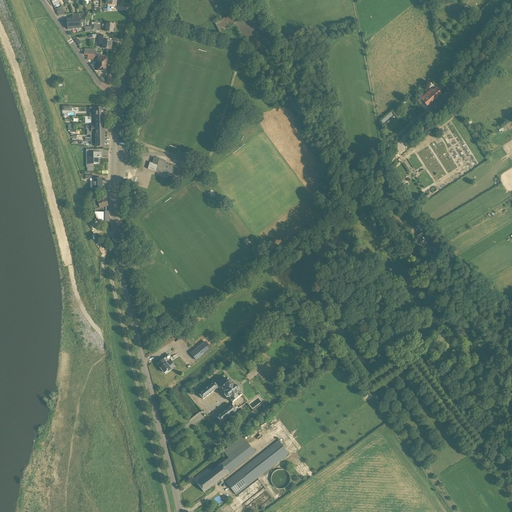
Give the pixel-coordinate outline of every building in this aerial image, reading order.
[(56,12),(58,16),(65,15),(62,10),(61,10),(60,8),(56,9),(57,12),(56,12)] [(80,14),(72,15),(73,19),(70,19),(70,18),(65,19),(65,24),(67,24),(68,30),(81,29),(80,21),(85,21),(85,14),(80,14)] [(219,32),(234,24),(236,23),(231,14),(214,23),(216,26),(219,32)] [(106,27),(105,32),(113,33),(114,25),(106,24),(102,24),(102,27),(106,27)] [(111,50),(112,42),(106,41),(106,37),(99,36),(98,44),(103,45),(102,49),(111,50)] [(106,57),(101,56),(94,56),(87,55),(87,60),(98,60),(98,62),(98,71),(106,71),(106,65),(107,65),(106,57)] [(436,88),(433,91),(432,89),(424,96),(421,93),(415,99),(420,105),(423,102),(427,106),(441,94),(436,88)] [(87,168),(94,168),(94,164),(99,164),(99,157),(100,157),(101,157),(101,153),(94,153),(94,150),(86,150),(87,168)] [(152,164),(150,163),(148,169),(162,174),(163,173),(181,178),(184,169),(166,163),(166,161),(154,158),(152,164)] [(102,179),(93,179),(93,189),(102,189),(102,185),(101,185),(101,179),(102,179)] [(105,199),(100,200),(99,197),(97,198),(92,199),(95,210),(108,206),(105,199)] [(108,222),(108,213),(106,213),(106,211),(108,211),(108,206),(95,210),(96,213),(98,221),(108,222)] [(417,226),(419,229),(420,231),(422,233),(417,237),(420,241),(420,243),(421,244),(423,244),(432,237),(425,227),(421,223),(417,226)] [(191,354),(196,361),(211,349),(205,342),(191,354)] [(175,367),(169,360),(166,363),(164,360),(157,364),(157,365),(158,364),(160,368),(164,374),(168,371),(169,372),(175,367)] [(230,381),(221,388),(224,393),(224,395),(226,398),(229,398),(232,403),(241,395),(238,391),(238,388),(236,385),(234,385),(230,381)] [(203,400),(218,388),(214,383),(199,395),(203,400)] [(236,411),(232,406),(217,418),(221,423),(236,411)] [(197,484),(204,493),(228,474),(221,465),(197,484)]
